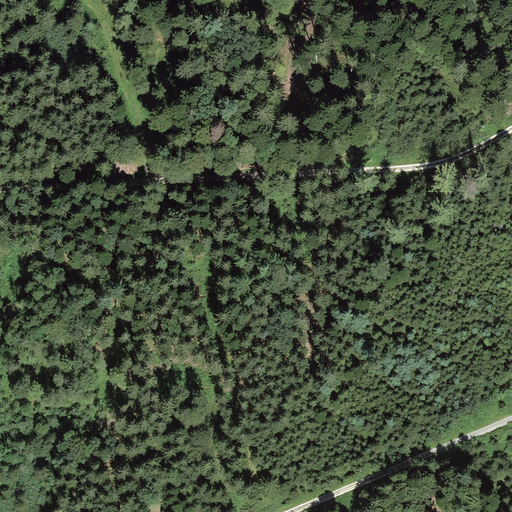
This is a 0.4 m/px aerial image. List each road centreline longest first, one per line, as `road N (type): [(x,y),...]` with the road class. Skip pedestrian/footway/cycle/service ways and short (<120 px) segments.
road 1 (track): [(511,128),(460,156),(359,172),(0,189)]
road 2 (track): [(511,414),(285,511)]
